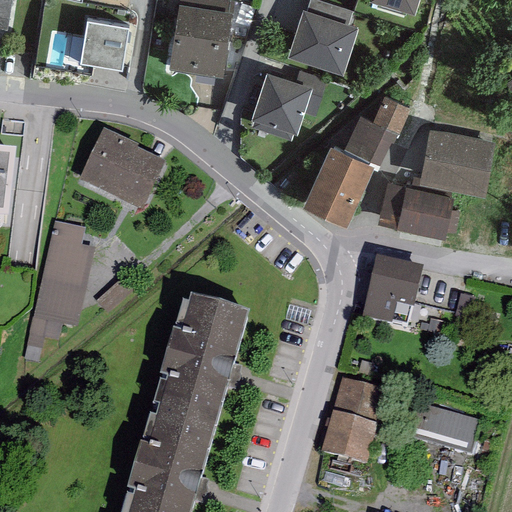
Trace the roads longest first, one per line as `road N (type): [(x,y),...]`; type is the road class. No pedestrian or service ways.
road 1 (residential): [(331,259),(218,154),(131,104),(0,88)]
road 2 (residential): [(278,511),(339,295),(331,259)]
road 3 (unclassified): [(331,259),(382,247),(511,267)]
